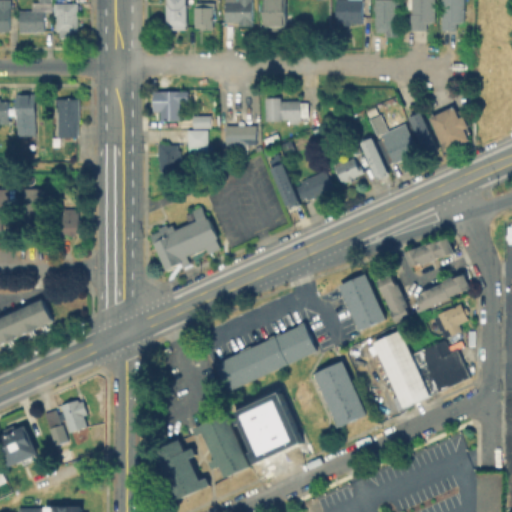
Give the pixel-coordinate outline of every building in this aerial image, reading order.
[(0,0),(11,0),(11,30),(0,30),(0,0)] [(187,0),(187,3),(188,3),(188,24),(187,24),(187,28),(169,28),(169,24),(168,24),(168,3),(169,3),(168,0),(187,0)] [(253,0),(253,24),(239,24),(239,20),(226,21),(226,0),(253,0)] [(287,0),(288,24),(282,24),(282,29),(270,29),(270,24),(264,24),(264,0),(287,0)] [(364,0),(364,1),(373,1),(373,16),(364,16),(363,21),(352,21),(352,24),(345,24),(345,21),(337,21),(337,0),(364,0)] [(377,31),(378,0),(401,0),(401,31),(377,31)] [(427,32),(412,32),(412,0),(435,0),(435,23),(427,23),(427,32)] [(458,31),(442,31),(442,0),(465,0),(465,23),(458,23),(458,31)] [(79,1),(79,30),(58,30),(58,28),(56,28),(56,23),(58,23),(58,14),(55,14),(55,2),(79,1)] [(214,7),(214,28),(204,28),(204,26),(196,26),(196,6),(197,6),(197,1),(216,1),(216,7),(214,7)] [(45,7),(46,30),(37,30),(37,31),(20,31),(20,9),(40,9),(40,7),(45,7)] [(36,93),(37,134),(18,134),(18,113),(17,113),(17,93),(36,93)] [(181,96),(182,119),(161,119),(161,96),(181,96)] [(265,119),(265,97),(307,96),(307,119),(265,119)] [(0,97),(1,97),(1,100),(9,100),(9,119),(11,119),(11,122),(9,122),(9,123),(0,123),(0,97)] [(81,97),(81,121),(79,121),(79,136),(65,136),(65,145),(64,145),(64,152),(60,152),(60,144),(53,144),(53,136),(59,135),(59,110),(57,110),(57,97),(81,97)] [(369,115),(367,108),(377,104),(380,111),(369,115)] [(431,119),(456,108),(471,142),(447,153),(431,119)] [(210,127),(209,114),(191,114),(191,127),(210,127)] [(410,119),(422,114),(439,152),(427,157),(410,119)] [(384,126),(379,128),(376,121),(381,119),(384,126)] [(258,123),(258,143),(227,143),(227,124),(258,123)] [(210,128),(210,145),(209,145),(209,153),(190,154),(190,146),(189,146),(189,128),(210,128)] [(411,131),(420,151),(395,162),(386,142),(387,141),(384,135),(393,132),(395,138),(411,131)] [(362,140),(374,134),(391,174),(378,179),(362,140)] [(180,143),(180,149),(182,149),(182,171),(175,171),(175,170),(160,170),(160,144),(180,143)] [(358,145),(361,152),(354,156),(351,148),(358,145)] [(355,156),(359,165),(362,163),(366,171),(357,175),(358,178),(351,181),(350,179),(344,182),(335,163),(342,159),(343,162),(355,156)] [(279,157),(300,205),(292,208),(291,206),(288,207),(272,169),(274,168),(270,161),(279,157)] [(336,185),(311,198),(302,181),(328,168),(336,185)] [(39,220),(39,229),(25,229),(24,187),(46,186),(47,220),(39,220)] [(3,219),(3,230),(0,230),(0,187),(10,187),(11,219),(3,219)] [(78,207),(79,211),(80,211),(80,219),(83,219),(83,231),(76,231),(76,234),(69,234),(69,232),(62,232),(62,218),(64,218),(64,212),(65,212),(65,207),(78,207)] [(165,271),(148,234),(203,209),(220,246),(165,271)] [(453,253),(448,236),(404,249),(409,266),(453,253)] [(417,311),(410,293),(462,269),(470,286),(417,311)] [(395,321),(376,279),(391,273),(409,314),(395,321)] [(340,287),(366,274),(389,321),(363,334),(340,287)] [(52,320),(0,342),(0,316),(42,297),(52,320)] [(462,304),(464,309),(467,308),(470,313),(467,314),(469,320),(460,324),(463,331),(452,336),(449,329),(447,330),(444,324),(439,326),(436,318),(441,316),(439,314),(462,304)] [(321,354),(235,392),(222,364),(309,326),(321,354)] [(406,333),(415,354),(447,339),(466,381),(407,408),(379,346),(406,333)] [(314,378),(343,363),(367,412),(338,426),(314,378)] [(233,412),(280,391),(303,442),(256,463),(251,451),(254,450),(241,422),(238,423),(233,412)] [(79,398),(80,400),(83,399),(87,412),(83,414),(86,425),(70,430),(62,404),(79,398)] [(57,407),(60,416),(62,415),(63,418),(61,419),(62,423),(63,422),(69,439),(56,444),(50,427),(51,426),(46,411),(57,407)] [(250,464),(224,476),(204,429),(229,418),(250,464)] [(37,452),(7,465),(0,448),(0,433),(24,423),(37,452)] [(203,486),(177,498),(160,461),(186,449),(203,486)] [(82,511),(17,511),(17,506),(43,506),(43,500),(82,500),(82,511)]
